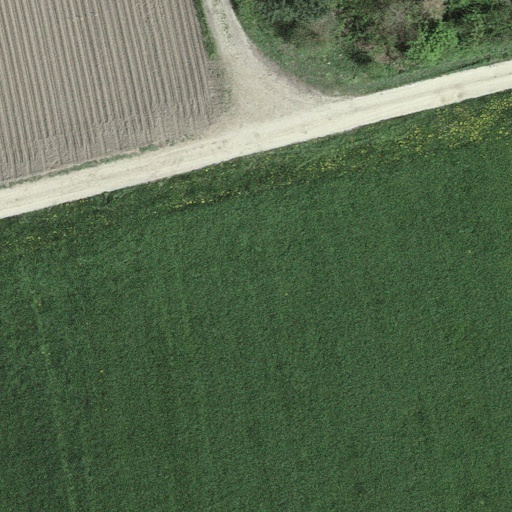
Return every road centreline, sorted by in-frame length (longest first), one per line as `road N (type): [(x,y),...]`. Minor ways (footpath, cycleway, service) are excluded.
road 1 (track): [(0,205),(264,136)]
road 2 (track): [(264,136),(511,74)]
road 3 (track): [(264,136),(215,0)]
